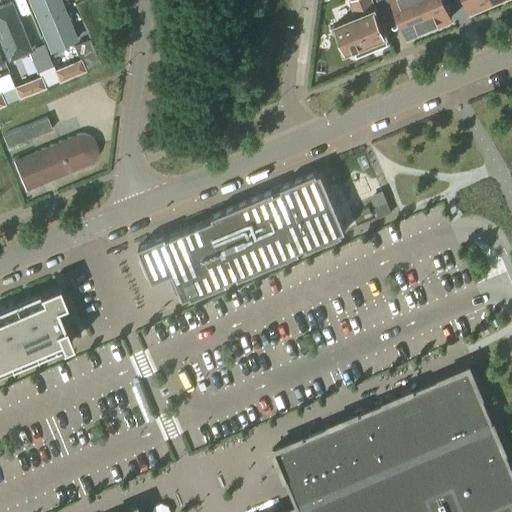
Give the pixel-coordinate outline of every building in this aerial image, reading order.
[(59,0),(28,0),(50,51),(76,40),(59,0)] [(345,51),(352,48),(375,38),(379,47),(388,44),(384,35),(385,35),(370,0),(349,0),(356,16),(334,25),(337,33),(336,37),(338,41),(341,43),(345,51)] [(376,0),(382,14),(396,8),(407,35),(428,27),(429,28),(429,27),(418,0),(376,0)] [(418,0),(429,27),(430,27),(430,26),(451,17),(443,0),(418,0)] [(488,0),(465,0),(470,9),(485,3),(485,4),(486,4),(486,3),(490,1),(488,0)] [(12,1),(0,5),(0,37),(10,61),(29,53),(28,51),(33,49),(32,48),(12,1)] [(90,39),(75,45),(80,58),(84,68),(85,70),(101,63),(90,39)] [(33,49),(28,51),(38,74),(38,75),(39,75),(40,75),(44,85),(44,87),(57,82),(59,81),(53,68),(43,43),(32,48),(33,49)] [(79,57),(53,68),(59,81),(84,70),(79,57)] [(38,74),(11,86),(16,99),(44,87),(39,75),(38,75),(38,74)] [(47,117),(3,136),(7,147),(51,129),(47,117)] [(75,134),(12,160),(25,190),(78,168),(87,164),(92,162),(95,158),(97,153),(97,148),(96,143),(93,139),(89,136),(85,134),(79,133),(75,134)] [(165,234),(138,246),(152,280),(167,274),(175,294),(181,291),(183,297),(190,294),(191,297),(226,282),(225,280),(237,275),(238,277),(299,251),(298,249),(306,246),(307,248),(342,233),(341,231),(345,229),(320,172),(316,173),(315,171),(281,185),(282,188),(274,191),(272,189),(212,214),(213,217),(166,237),(165,234)] [(369,196),(378,218),(390,213),(381,191),(369,196)] [(57,284),(0,308),(0,364),(44,346),(46,353),(71,343),(56,306),(65,302),(57,284)] [(511,511),(511,466),(469,365),(272,448),(295,504),(275,511),(511,511)]
